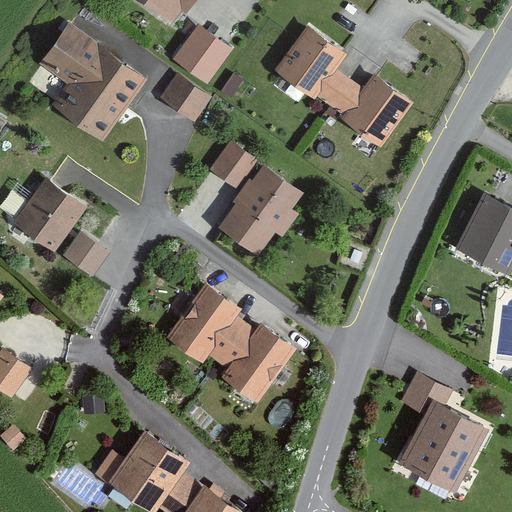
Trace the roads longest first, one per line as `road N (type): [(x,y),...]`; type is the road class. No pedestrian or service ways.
road 1 (residential): [(155,218),(90,349),(221,475)]
road 2 (tertiary): [(355,345),(416,200),(496,54)]
road 3 (residential): [(355,345),(155,218)]
road 4 (tertiary): [(303,511),(355,345)]
